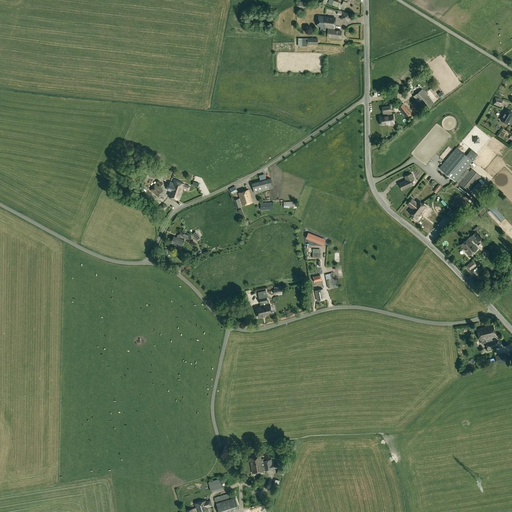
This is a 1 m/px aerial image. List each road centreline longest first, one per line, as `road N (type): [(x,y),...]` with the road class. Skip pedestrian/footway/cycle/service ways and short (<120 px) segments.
road 1 (unclassified): [(146,263),(172,211),(259,170),(367,97)]
road 2 (unclassified): [(228,325),(260,329),(337,307),(456,323),(491,308)]
road 3 (tertiary): [(491,308),(373,192),(367,97)]
road 4 (unclassified): [(268,511),(230,469),(214,423),(228,325)]
road 5 (unclassified): [(146,263),(101,258),(0,204)]
road 6 (unclassified): [(511,70),(397,0)]
